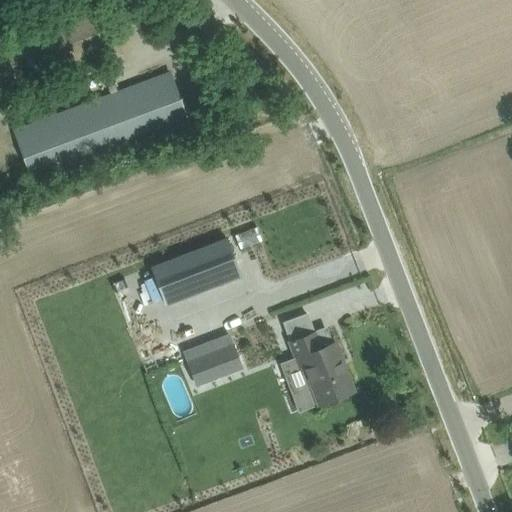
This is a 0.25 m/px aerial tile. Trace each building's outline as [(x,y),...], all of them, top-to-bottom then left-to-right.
[(0,98),(120,54),(99,0),(98,0),(0,36),(0,98)] [(13,130),(33,184),(189,125),(169,72),(13,130)] [(258,227),(235,235),(240,250),(263,243),(258,227)] [(226,237),(151,266),(165,305),(241,276),(226,237)] [(295,339),(291,341),(297,357),(301,355),(307,371),(319,403),(334,397),(353,390),(335,342),(331,343),(325,328),(314,332),(295,339)] [(229,334),(184,351),(189,362),(197,383),(241,366),(233,345),(229,334)] [(94,394),(0,422),(0,477),(109,444),(94,394)] [(0,481),(0,486),(8,511),(81,511),(183,479),(171,443),(118,461),(113,445),(0,481)]
